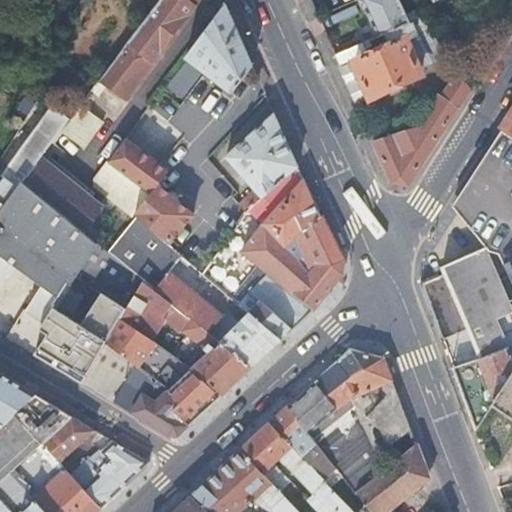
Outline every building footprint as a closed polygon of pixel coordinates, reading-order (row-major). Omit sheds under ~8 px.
[(160,0),(100,78),(127,98),(202,0),(160,0)] [(412,23),(408,16),(401,0),(362,0),(378,38),(412,23)] [(228,5),(189,57),(195,62),(236,93),(256,67),(228,5)] [(347,80),(359,108),(373,100),(373,95),(423,73),(419,68),(449,55),(418,10),(408,16),(412,23),(378,38),(337,56),(347,80)] [(22,56),(7,77),(17,84),(32,64),(22,56)] [(391,182),(410,185),(454,112),(471,87),(456,64),(449,77),(453,80),(443,94),(439,91),(420,121),(374,141),(391,182)] [(68,122),(62,130),(85,147),(105,120),(82,103),(68,122)] [(273,105),(232,156),(265,184),(276,193),(299,166),(273,105)] [(51,109),(0,181),(3,184),(0,188),(0,287),(13,270),(42,289),(27,313),(25,311),(8,340),(18,346),(28,352),(35,357),(47,338),(40,330),(48,316),(69,285),(74,278),(83,264),(103,280),(99,286),(116,299),(112,306),(125,315),(145,282),(108,253),(84,234),(22,186),(42,157),(62,130),(68,122),(51,109)] [(511,115),(502,130),(511,136),(511,115)] [(511,136),(502,130),(464,189),(429,243),(441,271),(444,270),(446,275),(423,283),(423,284),(454,367),(511,344),(511,136)] [(22,186),(84,234),(104,206),(42,157),(22,186)] [(97,187),(111,199),(136,219),(137,217),(153,197),(128,177),(110,163),(97,180),(97,187)] [(272,271),(257,288),(234,269),(220,257),(206,273),(252,311),(285,338),(319,306),(332,290),(344,274),(346,260),(327,226),(299,166),(276,193),(256,215),(270,227),(249,252),(272,271)] [(256,215),(276,193),(265,184),(241,213),(251,222),(256,215)] [(153,197),(137,217),(170,244),(193,215),(160,188),(153,197)] [(241,213),(229,202),(219,214),(241,233),(251,222),(241,213)] [(136,219),(108,253),(145,282),(156,291),(172,271),(184,256),(170,244),(137,217),(136,219)] [(233,242),(220,257),(234,269),(247,253),(233,242)] [(156,291),(254,367),(266,356),(285,338),(252,311),(245,320),(233,314),(224,314),(172,271),(156,291)] [(184,351),(178,359),(225,393),(254,367),(156,291),(145,282),(125,315),(123,319),(153,341),(166,320),(170,323),(163,334),(184,351)] [(69,285),(48,316),(86,343),(75,359),(67,354),(56,370),(82,386),(106,347),(112,337),(96,325),(105,312),(87,298),(69,285)] [(87,298),(105,312),(120,323),(123,319),(125,315),(112,306),(92,292),(87,298)] [(105,312),(96,325),(112,337),(120,323),(105,312)] [(106,347),(193,423),(225,393),(178,359),(153,341),(123,319),(120,323),(112,337),(106,347)] [(511,344),(454,367),(467,402),(477,430),(493,405),(511,375),(511,344)] [(137,420),(166,438),(172,438),(177,438),(193,423),(106,347),(82,386),(137,420)] [(292,405),(361,496),(418,444),(411,438),(407,436),(385,411),(400,397),(385,356),(352,349),(292,405)] [(0,427),(36,397),(0,374),(0,427)] [(511,375),(493,405),(511,417),(511,375)] [(0,427),(0,485),(11,476),(43,511),(97,511),(100,510),(71,477),(44,446),(72,419),(36,397),(0,427)] [(274,422),(351,505),(361,496),(292,405),(274,422)] [(44,446),(71,477),(112,443),(100,436),(72,419),(44,446)] [(282,456),(316,492),(312,496),(326,511),(357,511),(351,505),(274,422),(244,450),(290,498),(294,494),(301,488),(276,461),(282,456)] [(71,477),(100,510),(148,465),(112,443),(71,477)] [(418,444),(361,496),(371,508),(366,511),(394,511),(430,477),(418,444)] [(210,481),(196,494),(215,511),(245,511),(257,500),(273,509),(275,508),(278,511),(303,511),(295,503),(290,498),(244,450),(210,481)] [(0,485),(0,511),(43,511),(11,476),(0,485)] [(177,511),(215,511),(196,494),(177,511)] [(290,498),(295,503),(299,500),(294,494),(290,498)] [(361,496),(351,505),(357,511),(366,511),(371,508),(361,496)]
